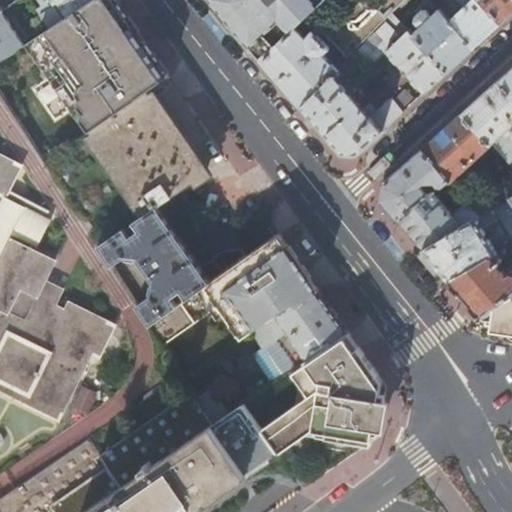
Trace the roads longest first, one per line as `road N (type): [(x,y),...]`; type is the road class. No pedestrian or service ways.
road 1 (secondary): [(329,207),(165,0)]
road 2 (residential): [(329,207),(511,45)]
road 3 (secondary): [(455,366),(329,207)]
road 4 (residential): [(456,422),(341,511)]
